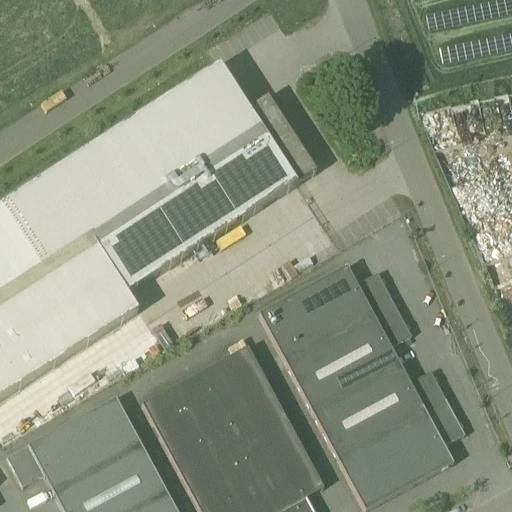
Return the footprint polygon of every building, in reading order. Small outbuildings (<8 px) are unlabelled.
[(92,248),(126,300),(317,176),(267,101),(247,114),(218,69),(0,209),(0,216),(42,281),(92,248)] [(284,367),(393,308),(377,278),(356,289),(346,271),(258,319),(284,367)] [(410,339),(393,308),(284,367),(311,416),(399,369),(389,350),(410,339)] [(264,511),(310,511),(305,503),(323,493),(247,352),(194,381),(264,511)] [(409,388),(399,369),(311,416),(338,467),(447,408),(430,376),(409,388)] [(264,511),(194,381),(141,409),(196,511),(264,511)] [(173,511),(115,403),(6,462),(22,491),(42,480),(59,511),(173,511)] [(464,440),(447,408),(338,467),(362,511),(372,511),(453,469),(443,451),(464,440)]
